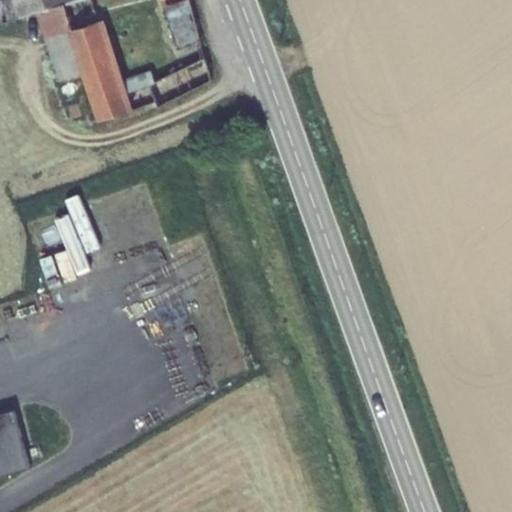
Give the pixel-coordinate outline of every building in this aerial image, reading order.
[(203,49),(177,59),(128,79),(124,68),(114,70),(91,0),(159,0),(172,42),(198,33),(187,0),(48,0),(41,2),(48,25),(72,18),(79,39),(88,66),(98,95),(103,111),(105,115),(150,98),(153,103),(211,74),(203,49)] [(198,33),(172,42),(177,59),(203,49),(198,33)] [(88,66),(79,39),(55,46),(64,74),(88,66)] [(103,111),(98,95),(86,100),(91,115),(103,111)] [(0,477),(32,469),(16,411),(0,415),(0,477)]
